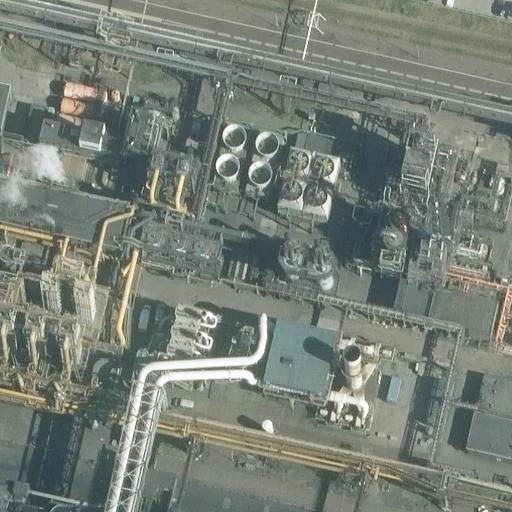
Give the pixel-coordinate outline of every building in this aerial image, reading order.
[(10,98),(0,95),(0,234),(122,262),(131,220),(0,190),(0,182),(4,184),(8,168),(0,166),(0,158),(3,143),(0,143),(10,98)] [(45,112),(31,109),(24,143),(38,146),(45,112)] [(280,129),(226,116),(207,197),(261,210),(280,129)] [(67,138),(65,138),(65,139),(47,135),(47,134),(44,133),(40,154),(120,172),(120,174),(121,175),(126,152),(126,151),(124,151),(124,152),(106,148),(106,147),(104,147),(86,144),(87,143),(85,142),(85,143),(67,139),(67,138)] [(351,147),(307,138),(300,169),(344,178),(351,147)] [(388,156),(383,196),(434,202),(439,163),(388,156)] [(289,173),(279,213),(322,223),(332,183),(289,173)] [(435,234),(390,224),(380,268),(425,278),(435,234)] [(477,287),(488,241),(446,232),(436,278),(477,287)] [(147,239),(141,266),(192,278),(198,249),(195,249),(196,243),(188,241),(186,247),(147,238),(147,239)] [(364,276),(307,264),(302,290),(359,301),(364,276)] [(108,298),(0,274),(0,327),(97,349),(108,298)] [(498,309),(400,287),(393,321),(490,343),(498,309)] [(188,377),(201,327),(174,320),(161,371),(188,377)] [(276,331),(260,399),(322,414),(338,346),(276,331)] [(38,381),(90,390),(96,357),(0,339),(0,371),(18,375),(17,382),(26,384),(25,391),(36,393),(38,381)] [(511,384),(484,378),(467,454),(511,464),(511,384)]
